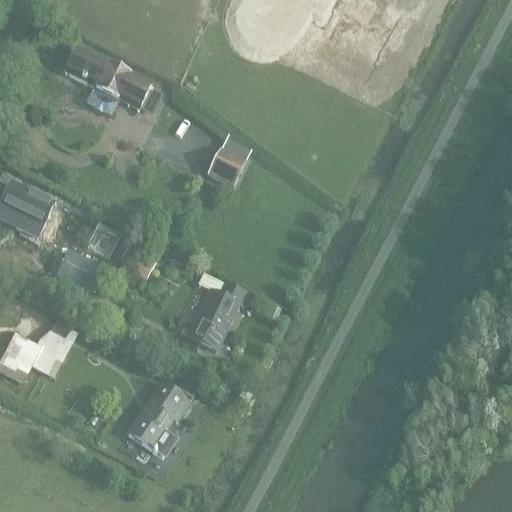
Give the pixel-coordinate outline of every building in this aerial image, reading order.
[(336,11),(322,38),(361,59),(376,31),(369,28),(376,13),(354,1),(346,16),(336,11)] [(140,113),(152,89),(77,51),(64,75),(95,90),(87,107),(112,120),(120,104),(140,113)] [(234,191),(246,166),(252,156),(227,143),(221,154),(209,179),(234,191)] [(10,187),(0,207),(0,209),(20,220),(15,231),(37,242),(54,209),(10,187)] [(128,249),(118,270),(146,284),(157,264),(128,249)] [(69,255),(57,280),(91,296),(103,271),(69,255)] [(31,294),(37,282),(10,270),(5,282),(31,294)] [(249,299),(226,288),(217,284),(212,295),(189,342),(217,356),(239,309),(243,311),(249,299)] [(0,376),(23,387),(32,372),(44,377),(54,382),(70,352),(64,344),(73,329),(59,321),(49,338),(41,344),(38,350),(18,340),(14,338),(0,365),(0,376)] [(165,434),(177,418),(181,421),(191,407),(170,392),(163,388),(155,401),(129,438),(153,454),(166,463),(179,443),(165,434)]
